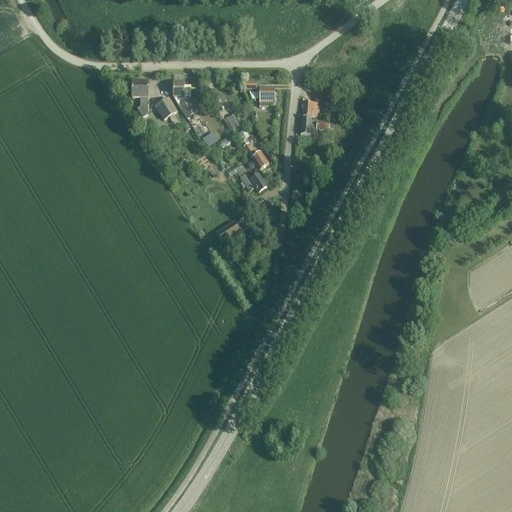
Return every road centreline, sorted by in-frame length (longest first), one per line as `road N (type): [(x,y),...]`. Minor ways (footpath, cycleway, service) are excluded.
road 1 (tertiary): [(178,511),(288,329),(461,0)]
road 2 (residential): [(276,273),(296,64)]
road 3 (residential): [(296,64),(100,67)]
